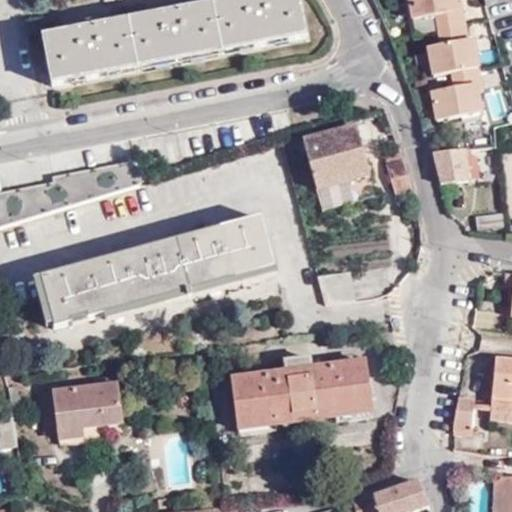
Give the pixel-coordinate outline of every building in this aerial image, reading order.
[(139,70),(222,54),(213,5),(189,9),(187,0),(176,0),(177,0),(165,3),(164,0),(152,0),(147,1),(149,17),(129,21),(139,70)] [(232,0),(233,1),(213,5),(222,54),(306,38),(298,0),(232,0)] [(434,11),(437,27),(464,22),(459,0),(409,0),(413,15),(434,11)] [(53,86),(139,70),(129,21),(107,26),(104,9),(88,12),(89,17),(77,20),(76,14),(62,16),(65,33),(44,37),(53,86)] [(464,22),(437,27),(440,41),(428,43),(433,74),(451,70),(477,65),(472,35),(467,37),(464,22)] [(477,65),(451,70),(454,86),(431,89),(437,117),(480,110),(476,89),(481,89),(477,65)] [(302,140),(316,188),(369,175),(357,127),(302,140)] [(384,157),(386,162),(402,158),(398,146),(390,146),(392,154),(384,157)] [(466,150),(431,153),(441,185),(469,181),(469,178),(466,153),(466,150)] [(476,152),(466,153),(469,178),(479,178),(476,152)] [(396,194),(412,191),(402,158),(386,162),(396,194)] [(103,315),(274,269),(260,217),(39,277),(53,328),(103,315)] [(277,268),(274,269),(103,315),(106,321),(279,275),(277,268)] [(325,305),(355,301),(348,273),(319,277),(325,305)] [(503,284),(511,285),(511,274),(505,273),(503,284)] [(312,376),(311,368),(309,357),(284,359),(285,371),(287,378),(269,381),(268,373),(234,378),(240,430),(277,425),(275,417),(333,409),(334,418),(371,413),(364,362),(334,365),(330,372),(312,376)] [(511,360),(496,359),(490,410),(509,412),(510,400),(511,400),(511,360)] [(334,365),(311,368),(312,376),(330,372),(334,365)] [(287,378),(285,371),(268,373),(269,381),(287,378)] [(95,385),(87,386),(77,388),(58,390),(57,392),(41,394),(47,430),(58,430),(60,440),(82,437),(81,427),(121,423),(117,383),(111,383),(110,376),(94,378),(95,385)] [(77,388),(87,386),(86,379),(76,380),(77,388)] [(16,385),(7,387),(10,406),(11,410),(23,409),(21,402),(19,403),(16,385)] [(474,401),(458,399),(453,427),(454,431),(471,432),(474,401)] [(509,412),(490,410),(489,421),(511,422),(511,400),(510,400),(509,412)] [(277,425),(334,418),(333,409),(275,417),(277,425)] [(0,425),(13,424),(11,414),(0,416),(0,425)] [(511,511),(511,478),(498,478),(495,511),(511,511)] [(413,511),(429,507),(418,483),(376,498),(378,511),(413,511)] [(378,511),(376,498),(354,504),(356,511),(378,511)]
